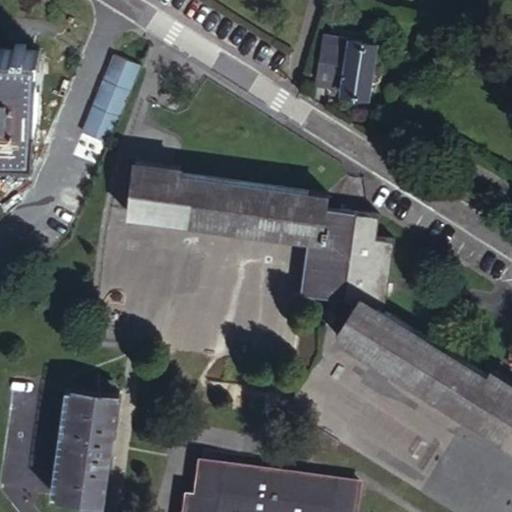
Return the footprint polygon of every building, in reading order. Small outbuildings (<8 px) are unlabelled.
[(327,28),(319,77),(347,81),(347,85),(373,89),(381,35),(327,28)] [(0,46),(0,146),(34,148),(39,50),(38,48),(36,48),(0,46)] [(85,132),(107,140),(139,63),(111,52),(80,129),(85,132)] [(322,241),(327,208),(329,195),(183,173),(184,167),(143,161),(135,213),(178,219),(229,227),(310,239),(322,241)] [(382,216),(327,208),(322,241),(310,239),(301,295),(341,301),(349,307),(358,292),(390,313),(402,244),(377,241),(382,216)] [(490,377),(390,313),(358,292),(349,307),(333,332),(502,441),(511,425),(511,379),(495,369),(490,377)] [(81,387),(62,502),(105,509),(124,394),(116,393),(118,382),(101,379),(99,390),(81,387)] [(361,511),(365,490),(206,464),(200,500),(189,498),(186,511),(361,511)]
